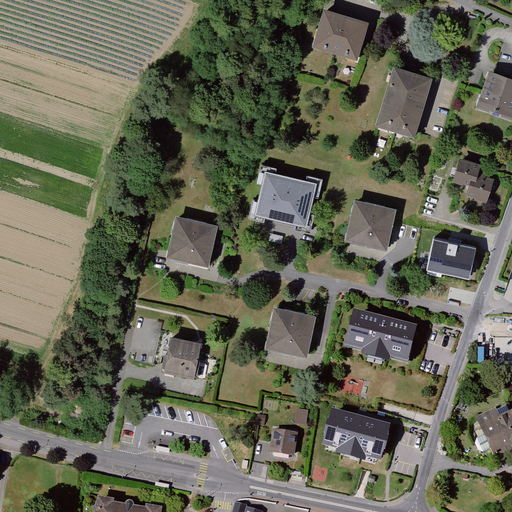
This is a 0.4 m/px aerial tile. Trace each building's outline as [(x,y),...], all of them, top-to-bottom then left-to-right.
[(356,62),(367,20),(318,7),(307,48),(356,62)] [(432,76),(392,64),(373,125),(414,137),(432,76)] [(511,121),(511,79),(488,71),(475,110),(511,122),(511,121)] [(482,161),(459,154),(452,179),(468,184),(465,193),(487,200),(494,177),(478,172),(482,161)] [(317,179),(266,167),(256,210),(307,222),(317,179)] [(396,209),(353,200),(344,242),(387,251),(396,209)] [(207,268),(217,226),(174,216),(164,258),(207,268)] [(468,274),(476,243),(433,234),(426,265),(468,274)] [(317,311),(274,303),(265,347),(308,355),(317,311)] [(418,325),(354,308),(344,344),(408,360),(418,325)] [(200,341),(170,336),(163,372),(193,378),(200,341)] [(497,403),(479,411),(488,431),(479,435),(477,441),(480,448),(485,448),(493,444),(496,450),(511,442),(511,406),(501,412),(497,403)] [(297,408),(295,423),(306,425),(308,410),(297,408)] [(391,425),(332,408),(322,443),(381,459),(391,425)] [(258,414),(257,422),(264,423),(266,415),(258,414)] [(299,432),(273,428),(269,452),(295,457),(299,432)] [(114,498),(98,495),(95,511),(160,511),(162,506),(146,503),(145,506),(114,501),(114,498)]
